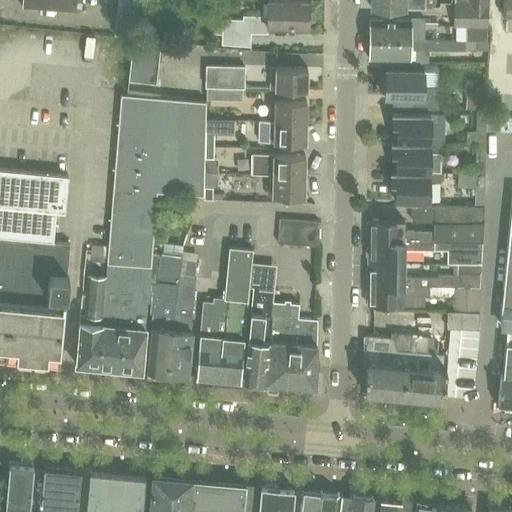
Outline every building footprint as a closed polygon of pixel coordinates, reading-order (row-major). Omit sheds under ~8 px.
[(21,0),(21,6),(75,10),(75,0),(21,0)] [(266,0),(267,14),(266,19),(254,19),(254,32),(266,32),(266,25),(308,26),(308,22),(314,20),(315,6),(308,4),(308,0),(266,0)] [(424,9),(424,0),(370,0),(371,6),(387,7),(424,9)] [(453,1),(453,13),(488,13),(488,0),(455,0),(456,1),(453,1)] [(511,0),(503,0),(502,15),(511,15),(511,0)] [(488,40),(488,13),(453,13),(453,26),(466,27),(465,40),(488,40)] [(222,18),(221,33),(221,43),(249,44),(250,19),(222,18)] [(409,19),(386,18),(370,18),(369,39),(426,39),(426,32),(425,20),(409,20),(409,19)] [(426,39),(369,39),(369,58),(409,59),(409,48),(476,50),(476,49),(489,49),(490,40),(488,40),(465,40),(426,39)] [(155,81),(159,43),(131,40),(131,44),(130,56),(128,68),(128,78),(155,81)] [(99,41),(98,53),(130,56),(131,44),(99,41)] [(98,53),(97,65),(128,68),(130,56),(98,53)] [(206,64),(206,86),(241,86),(244,87),(245,65),(206,64)] [(306,89),(307,67),(271,66),(271,88),(306,89)] [(423,70),(422,70),(385,69),(385,72),(380,75),(380,90),(384,92),(384,95),(413,96),(412,108),(438,109),(438,86),(423,85),(423,70)] [(241,99),(241,86),(206,86),(206,99),(241,99)] [(486,92),(466,91),(465,108),(485,108),(486,92)] [(146,301),(150,302),(152,290),(156,252),(151,251),(155,206),(181,208),(183,192),(200,193),(203,101),(182,99),(155,97),(119,94),(105,275),(98,365),(140,369),(145,313),(146,301)] [(269,99),(269,120),(306,121),(306,99),(269,99)] [(465,134),(465,142),(485,142),(486,130),(486,116),(486,110),(475,110),(475,134),(465,134)] [(438,113),(408,112),(392,112),(392,122),(397,122),(397,141),(429,142),(430,122),(438,122),(438,113)] [(486,116),(486,130),(511,130),(511,117),(486,116)] [(259,141),(268,141),(305,142),(306,121),(269,120),(259,119),(259,141)] [(213,133),(205,133),(205,145),(213,145),(213,133)] [(397,155),(396,170),(429,171),(429,152),(442,152),(442,142),(429,142),(397,141),(392,141),(391,151),(397,151),(397,155)] [(485,142),(465,142),(464,149),(474,149),(474,172),(485,173),(485,142)] [(212,172),(213,157),(213,145),(205,145),(205,157),(204,172),(212,172)] [(304,153),(268,152),(254,152),(254,173),(267,173),(304,174),(304,153)] [(0,356),(58,362),(64,301),(61,301),(61,295),(62,295),(65,294),(67,291),(68,275),(66,275),(69,242),(53,241),(56,211),(64,212),(68,174),(0,167),(0,356)] [(441,172),(429,172),(429,171),(396,170),(391,170),(391,180),(396,180),(396,201),(428,202),(429,181),(441,182),(441,172)] [(474,172),(473,205),(484,205),(485,173),(474,172)] [(304,174),(267,173),(267,194),(303,195),(304,174)] [(203,199),(212,199),(223,199),(223,192),(212,192),(212,186),(203,186),(203,199)] [(430,220),(430,231),(429,240),(430,241),(449,241),(481,242),(484,205),(473,205),(410,203),(409,219),(430,220)] [(511,206),(502,304),(511,305),(511,206)] [(303,244),(318,245),(319,245),(319,238),(319,220),(279,217),(277,242),(303,244)] [(429,240),(430,231),(404,230),(404,219),(370,218),(370,220),(367,222),(366,230),(370,232),(370,239),(429,240)] [(370,245),(366,247),(366,255),(369,257),(369,259),(369,261),(403,262),(403,260),(403,250),(429,251),(429,240),(370,239),(370,245)] [(458,263),(480,263),(481,242),(449,241),(448,252),(448,262),(452,262),(458,263)] [(247,298),(248,285),(250,262),(252,247),(229,245),(224,296),(226,296),(247,298)] [(167,372),(181,257),(156,252),(152,290),(150,302),(149,313),(152,313),(150,327),(152,327),(147,370),(167,372)] [(195,259),(181,257),(167,372),(187,374),(191,330),(190,330),(195,274),(194,274),(195,259)] [(366,267),(365,275),(369,277),(369,285),(427,286),(454,286),(479,287),(480,263),(458,263),(457,273),(428,272),(427,276),(402,275),(402,265),(385,264),(369,264),(369,266),(366,267)] [(75,363),(98,365),(105,275),(87,274),(85,293),(82,293),(75,363)] [(244,379),(265,381),(272,301),(273,287),(251,285),(245,363),(244,379)] [(427,286),(369,285),(369,291),(365,292),(365,301),(369,302),(368,304),(401,305),(401,304),(424,305),(425,295),(427,295),(427,286)] [(453,311),(479,312),(479,287),(454,287),(454,296),(453,311)] [(198,372),(218,374),(226,296),(224,296),(214,295),(213,300),(203,299),(196,375),(198,375),(198,372)] [(240,378),(241,363),(247,298),(226,296),(218,374),(239,376),(238,378),(240,378)] [(265,381),(286,383),(294,303),(272,301),(265,381)] [(317,318),(298,317),(300,304),(294,303),(286,383),(293,383),(298,383),(315,385),(317,318)] [(500,321),(508,322),(503,375),(501,374),(498,402),(511,403),(511,305),(502,304),(500,321)] [(478,328),(479,312),(453,311),(448,311),(447,327),(478,328)] [(443,397),(445,377),(447,354),(448,337),(412,334),(401,333),(390,332),(390,337),(373,335),(365,334),(364,333),(364,361),(366,362),(366,364),(365,367),(364,390),(387,392),(399,393),(443,397)] [(29,511),(34,464),(10,462),(5,511),(29,511)] [(76,511),(81,468),(56,466),(44,465),(40,511),(76,511)] [(106,511),(110,471),(91,469),(86,511),(106,511)] [(142,511),(146,474),(110,471),(106,511),(142,511)] [(150,511),(243,511),(246,483),(153,475),(150,511)] [(291,511),(294,488),(262,485),(259,511),(291,511)] [(319,511),(322,491),(320,490),(320,492),(304,490),(304,489),(302,489),(300,511),(319,511)] [(341,492),(341,494),(339,493),(339,492),(322,491),(319,511),(370,511),(373,495),(352,494),(352,495),(351,495),(351,494),(350,493),(349,497),(342,496),(342,492),(341,492)] [(411,511),(413,500),(377,496),(375,511),(411,511)] [(450,511),(452,503),(413,500),(411,511),(450,511)] [(469,511),(470,505),(452,503),(450,511),(469,511)]
